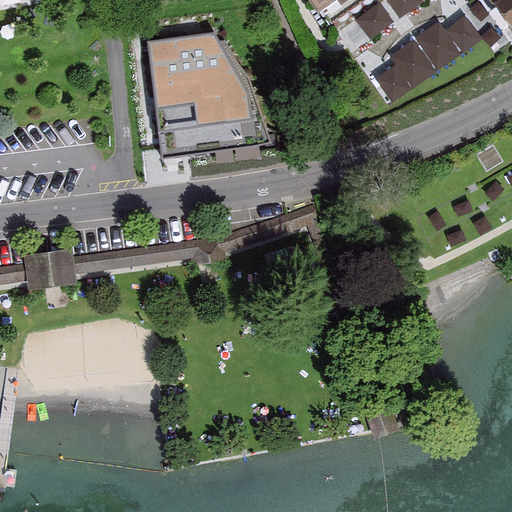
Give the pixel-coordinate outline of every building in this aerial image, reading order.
[(319,0),(338,25),(372,0),(319,0)] [(364,41),(438,10),(433,0),(386,0),(353,15),(364,41)] [(395,102),(476,44),(458,18),(377,76),(395,102)] [(222,35),(146,44),(162,162),(271,148),(249,80),(222,35)] [(0,269),(0,283),(30,279),(32,289),(75,283),(73,274),(196,257),(197,264),(225,260),(224,252),(310,225),(334,296),(347,294),(315,206),(220,239),(195,243),(71,260),(71,255),(29,261),(29,265),(0,269)]
